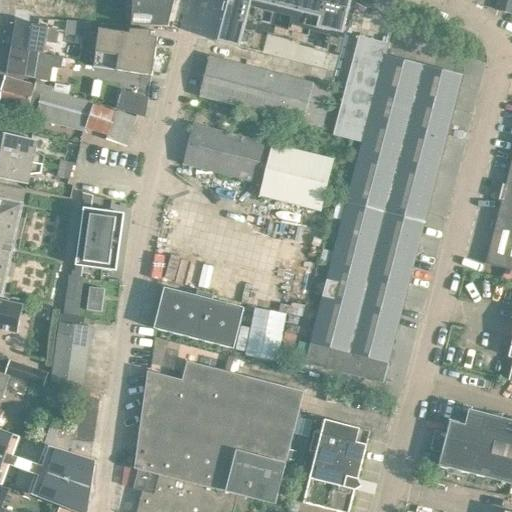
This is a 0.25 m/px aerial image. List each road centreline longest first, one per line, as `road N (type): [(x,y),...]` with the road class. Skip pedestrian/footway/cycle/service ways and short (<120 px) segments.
road 1 (unclassified): [(383,511),(502,50),(491,28),(434,0)]
road 2 (unclassified): [(102,511),(144,192),(199,0)]
